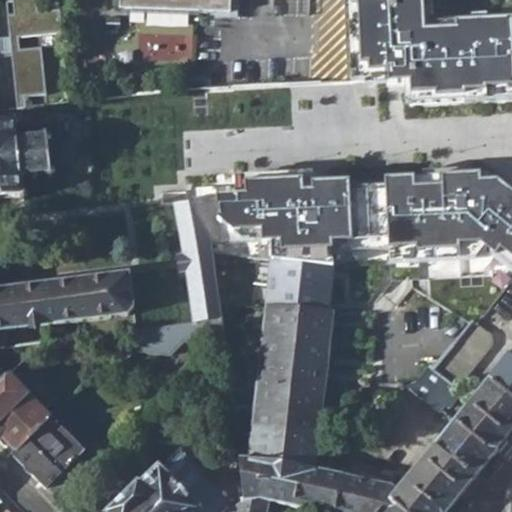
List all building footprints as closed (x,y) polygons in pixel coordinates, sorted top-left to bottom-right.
[(17,100),(48,97),(42,49),(19,52),(18,39),(61,34),(58,10),(36,13),(34,0),(6,0),(11,40),(0,41),(0,47),(1,56),(12,54),(17,100)] [(123,0),(124,13),(216,13),(216,0),(123,0)] [(216,0),(216,13),(235,13),(234,0),(216,0)] [(426,0),(350,0),(354,77),(368,77),(369,84),(393,83),(414,80),(414,91),(436,91),(436,97),(465,95),(465,90),(511,87),(511,19),(459,22),(458,29),(429,31),(426,0)] [(144,31),(139,52),(172,60),(177,39),(144,31)] [(0,197),(26,195),(24,178),(51,175),(47,135),(19,138),(17,120),(0,122),(0,197)] [(250,193),(220,195),(220,218),(240,232),(264,230),(266,244),(284,244),(284,251),(335,247),(335,241),(389,237),(390,246),(420,245),(420,249),(465,250),(464,240),(483,242),(497,254),(504,249),(511,255),(511,191),(499,181),(483,182),(482,174),(444,176),(444,186),(418,187),(417,176),(384,177),(385,186),(353,187),(353,178),(315,180),(315,191),(306,191),(305,179),(250,181),(250,193)] [(176,207),(189,322),(218,319),(212,238),(193,205),(176,207)] [(266,259),(253,398),(246,460),(273,461),(319,467),(334,266),(266,259)] [(0,329),(127,313),(133,312),(128,275),(0,292),(0,329)] [(221,336),(218,319),(189,322),(128,331),(129,342),(111,358),(120,366),(135,352),(171,357),(186,342),(200,357),(221,336)] [(473,321),(433,369),(457,389),(493,345),(496,340),(494,334),(476,322),(473,321)] [(511,348),(470,400),(467,403),(508,435),(511,429),(511,348)] [(433,369),(422,383),(407,388),(437,413),(448,401),(452,404),(462,393),(457,389),(433,369)] [(0,382),(0,444),(12,456),(49,420),(6,377),(0,382)] [(273,501),(338,511),(379,511),(389,501),(403,511),(448,511),(498,453),(496,451),(508,435),(467,403),(398,489),(389,480),(319,467),(273,461),(246,460),(245,464),(249,497),(273,501)] [(55,415),(49,420),(12,456),(45,490),(84,453),(66,435),(72,429),(55,415)] [(228,511),(238,503),(183,447),(110,511),(228,511)] [(403,511),(389,501),(379,511),(272,511),(273,501),(249,497),(243,498),(238,503),(228,511),(403,511)]
